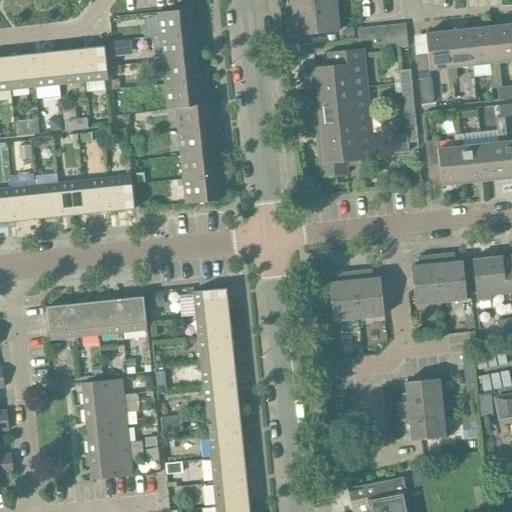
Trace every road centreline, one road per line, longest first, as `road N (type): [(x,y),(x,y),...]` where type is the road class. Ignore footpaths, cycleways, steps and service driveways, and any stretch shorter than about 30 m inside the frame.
road 1 (residential): [(293,459),(371,453),(361,368),(386,365),(402,348),(389,225)]
road 2 (residential): [(268,239),(8,266)]
road 3 (residential): [(37,511),(8,266)]
road 4 (residential): [(268,239),(246,0)]
road 5 (residential): [(293,459),(268,239)]
road 6 (residential): [(389,225),(511,212)]
road 7 (residential): [(268,239),(389,225)]
